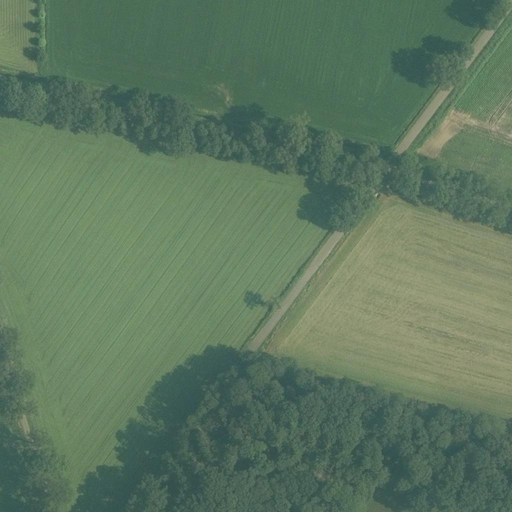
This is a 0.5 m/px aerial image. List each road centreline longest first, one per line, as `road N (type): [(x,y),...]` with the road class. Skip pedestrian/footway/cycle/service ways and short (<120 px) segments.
road 1 (unclassified): [(130,511),(386,170)]
road 2 (track): [(386,170),(0,90)]
road 3 (unclassified): [(386,170),(511,2)]
road 4 (unclassified): [(57,511),(0,349)]
road 5 (unclassified): [(511,210),(386,170)]
